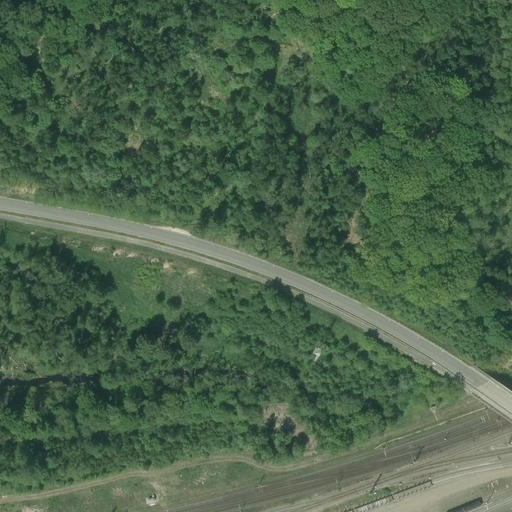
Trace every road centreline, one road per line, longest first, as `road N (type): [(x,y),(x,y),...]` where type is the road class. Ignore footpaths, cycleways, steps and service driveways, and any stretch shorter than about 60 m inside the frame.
road 1 (unclassified): [(511,405),(401,333),(240,259),(0,202)]
road 2 (track): [(0,500),(247,452),(293,460),(511,383)]
road 3 (track): [(511,129),(429,170),(386,153),(321,77),(288,63)]
road 4 (track): [(147,232),(198,224),(221,205),(288,63)]
